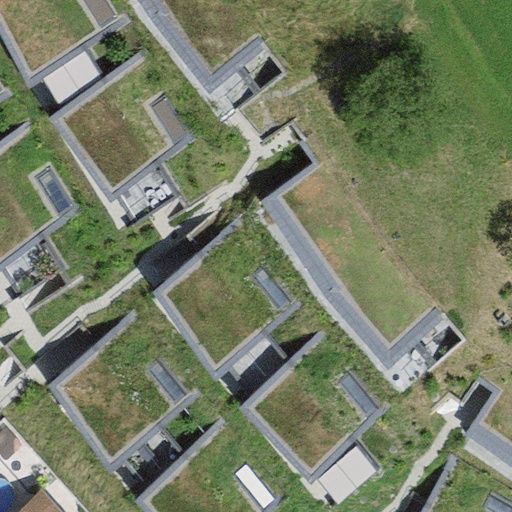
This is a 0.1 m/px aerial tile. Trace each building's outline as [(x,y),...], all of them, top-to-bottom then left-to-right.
[(42,78),(60,103),(141,53),(140,51),(123,23),(138,15),(128,0),(0,0),(0,29),(30,85),(42,78)] [(299,16),(289,0),(149,0),(155,10),(154,12),(210,83),(299,16)] [(49,113),(109,198),(115,194),(135,224),(215,172),(194,137),(209,127),(155,41),(140,51),(141,53),(60,103),(60,105),(49,113)] [(0,141),(27,125),(26,122),(8,95),(23,86),(0,49),(0,141)] [(299,143),(313,163),(267,196),(331,287),(326,291),(386,360),(470,288),(387,192),(403,181),(349,107),(299,143)] [(0,266),(19,297),(102,245),(79,209),(94,199),(40,113),(26,122),(27,125),(0,141),(0,266)] [(323,331),(322,329),(301,304),(314,292),(247,210),(153,288),(216,378),(228,368),(249,393),(323,331)] [(143,485),(219,423),(196,396),(209,385),(141,303),(48,382),(111,470),(123,461),(143,485)] [(323,331),(249,393),(250,394),(239,403),(310,478),(315,473),(338,501),(413,439),(386,408),(400,396),(335,317),(322,329),(323,331)] [(511,319),(480,366),(501,380),(469,427),(511,456),(511,319)] [(219,423),(143,485),(144,487),(134,496),(148,511),(291,511),(282,499),(295,488),(232,412),(219,423)] [(511,511),(511,479),(456,447),(419,511),(511,511)]
